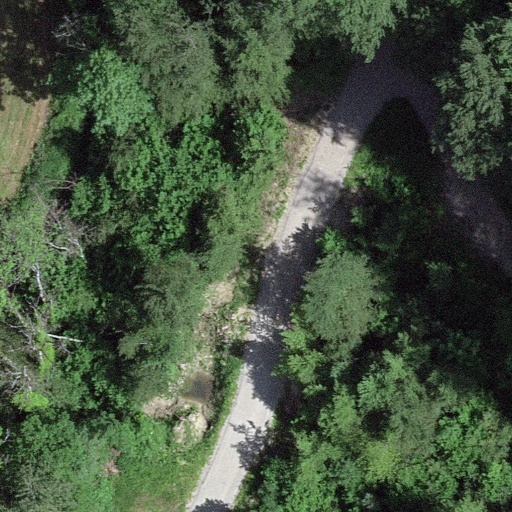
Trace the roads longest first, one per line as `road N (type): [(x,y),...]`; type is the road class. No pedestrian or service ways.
road 1 (track): [(182,511),(347,114),(415,55)]
road 2 (track): [(511,200),(415,55),(406,36),(407,0)]
